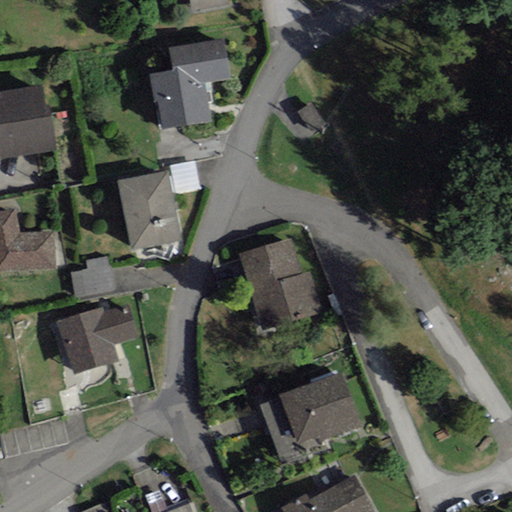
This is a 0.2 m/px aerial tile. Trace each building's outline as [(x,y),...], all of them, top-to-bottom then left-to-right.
[(188,0),(191,14),(228,7),(227,0),(188,0)] [(162,130),(211,122),(204,83),(230,79),(224,38),(168,48),(171,70),(149,74),(153,102),(157,102),(162,130)] [(0,159),(56,151),(49,106),(45,107),(41,85),(0,91),(0,159)] [(298,141),(326,131),(317,107),(289,117),(298,141)] [(194,161),(169,166),(175,195),(200,190),(194,161)] [(182,240),(167,171),(117,181),(132,250),(182,240)] [(0,272),(21,271),(55,270),(54,231),(19,233),(15,209),(0,211),(0,272)] [(262,332),(323,313),(310,272),(302,275),(291,239),(238,255),(262,332)] [(75,299),(115,291),(110,266),(108,266),(107,258),(86,262),(87,270),(70,274),(75,299)] [(101,307),(56,322),(74,375),(119,360),(114,346),(138,339),(127,305),(103,312),(101,307)] [(341,373),(279,395),(280,399),(260,406),(280,459),(319,445),(318,441),(360,426),(341,373)] [(310,500),(306,494),(281,509),(282,511),(375,511),(354,475),(310,500)] [(145,496),(150,511),(166,511),(165,508),(159,491),(145,496)] [(166,511),(168,511),(189,504),(187,499),(165,508),(166,511)] [(109,511),(105,502),(83,511),(109,511)]
